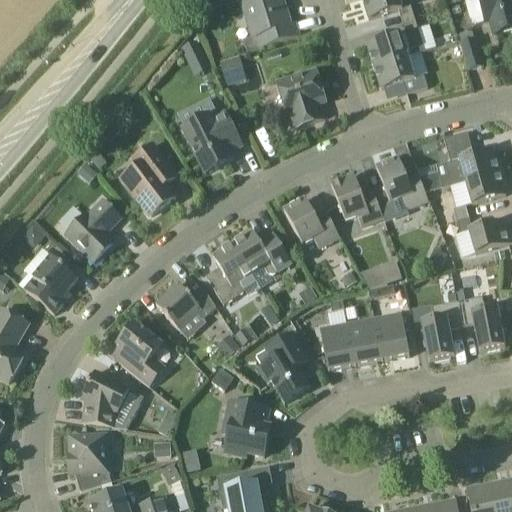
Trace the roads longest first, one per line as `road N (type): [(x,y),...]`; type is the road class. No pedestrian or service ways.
road 1 (residential): [(41,509),(38,430),(58,367),(90,324),(237,202),(366,136)]
road 2 (residential): [(511,376),(351,399),(312,427),(306,443),(313,467),(340,484),(511,451)]
road 3 (secondary): [(130,0),(0,151)]
road 4 (residential): [(366,136),(511,104)]
road 5 (residential): [(366,136),(322,0)]
